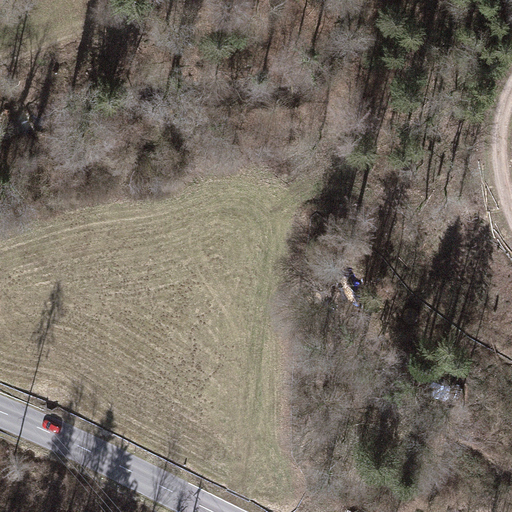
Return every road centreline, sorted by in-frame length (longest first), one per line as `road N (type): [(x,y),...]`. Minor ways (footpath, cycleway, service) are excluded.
road 1 (secondary): [(0,412),(217,511)]
road 2 (track): [(0,56),(177,0)]
road 3 (track): [(511,86),(500,147),(511,204)]
